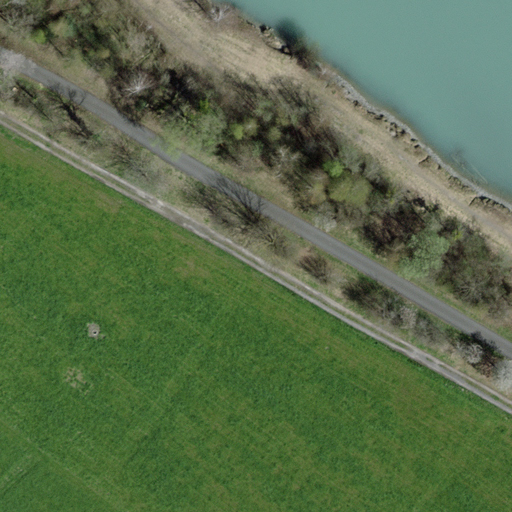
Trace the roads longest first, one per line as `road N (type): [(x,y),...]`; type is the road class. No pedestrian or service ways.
road 1 (track): [(0,53),(511,351)]
road 2 (track): [(0,116),(511,406)]
